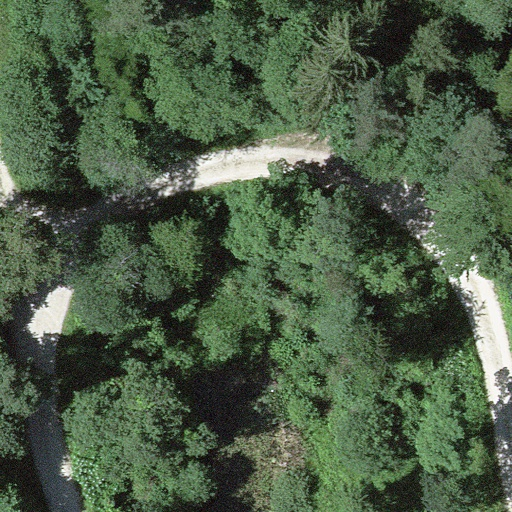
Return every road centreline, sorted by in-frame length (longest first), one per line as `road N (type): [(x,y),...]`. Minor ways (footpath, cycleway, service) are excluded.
road 1 (track): [(511,465),(469,296),(412,215),(342,179),(263,160),(154,184),(32,261)]
road 2 (track): [(77,511),(35,370),(32,261)]
